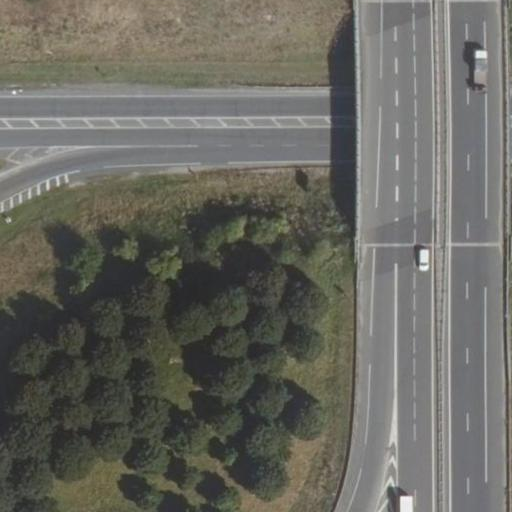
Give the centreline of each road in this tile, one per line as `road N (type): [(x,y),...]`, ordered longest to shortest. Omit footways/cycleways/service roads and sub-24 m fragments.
road 1 (motorway): [(469,511),(464,0)]
road 2 (primary): [(511,108),(0,108)]
road 3 (primary): [(164,146),(511,143)]
road 4 (motorway): [(407,255),(381,292),(377,445),(357,511)]
road 5 (motorway): [(407,255),(413,511)]
road 6 (motorway): [(408,0),(407,255)]
road 7 (motorway): [(0,190),(58,166),(164,146)]
road 8 (primary): [(0,139),(164,146)]
